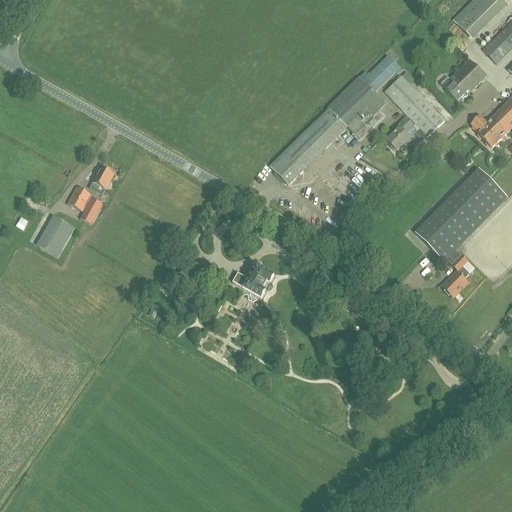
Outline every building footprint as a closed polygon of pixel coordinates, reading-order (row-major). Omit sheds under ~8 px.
[(470,38),(507,4),(502,0),(468,0),(450,17),(470,38)] [(511,3),(481,34),(511,65),(511,3)] [(359,79),(374,94),(375,93),(399,69),(388,58),(369,76),(366,73),(359,79)] [(445,90),(458,103),(459,104),(485,78),(470,62),(451,81),(452,82),(445,90)] [(379,112),(385,106),(374,94),(359,79),(359,78),(327,109),(329,110),(348,130),(360,142),(384,117),(379,112)] [(444,122),(401,78),(385,94),(428,138),(444,122)] [(492,137),(485,144),(491,150),(506,136),(511,130),(511,100),(491,122),(497,128),(494,132),(489,127),(486,128),(485,127),(484,129),(492,137)] [(287,186),(289,188),(348,130),(329,110),(270,168),(276,175),(275,176),(285,187),(287,186)] [(485,144),(492,137),(484,129),(485,127),(486,128),(489,127),(494,132),(497,128),(491,122),(487,125),(480,117),(471,126),(479,133),(477,135),(485,144)] [(386,142),(391,147),(390,148),(394,152),(395,151),(396,152),(404,146),(406,148),(411,142),(409,140),(410,140),(405,135),(414,127),(406,119),(397,127),(399,130),(386,142)] [(102,196),(106,190),(109,191),(112,184),(110,183),(114,175),(114,173),(110,171),(108,172),(102,168),(90,189),(102,196)] [(444,264),(508,199),(479,170),(415,235),(444,264)] [(67,205),(81,213),(82,214),(92,197),(77,189),(67,205)] [(92,200),(89,205),(80,221),(91,226),(100,211),(103,205),(92,200)] [(36,247),(58,259),(76,229),(53,216),(36,247)] [(474,271),(467,264),(461,258),(452,268),(458,273),(442,289),(453,300),(468,286),(464,282),(474,271)] [(178,276),(198,289),(208,274),(202,270),(203,269),(196,264),(195,265),(188,261),(178,276)] [(271,293),(273,289),(272,286),(269,285),(274,277),(255,266),(247,280),(239,276),(234,285),(261,300),(265,293),(268,294),(271,293)] [(154,319),(159,310),(154,307),(148,316),(154,319)]
